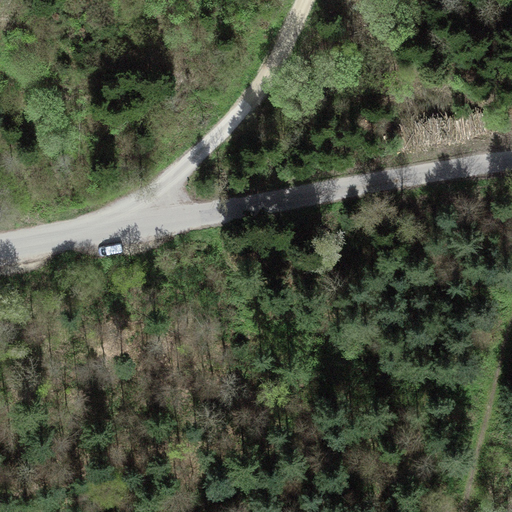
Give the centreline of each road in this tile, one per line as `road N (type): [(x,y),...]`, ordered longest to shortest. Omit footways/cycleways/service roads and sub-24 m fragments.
road 1 (motorway): [(276,511),(313,0)]
road 2 (motorway): [(126,0),(107,511)]
road 3 (unclassified): [(108,226),(511,163)]
road 4 (unclassified): [(303,0),(247,105),(171,183),(108,226)]
road 5 (track): [(511,327),(466,511)]
